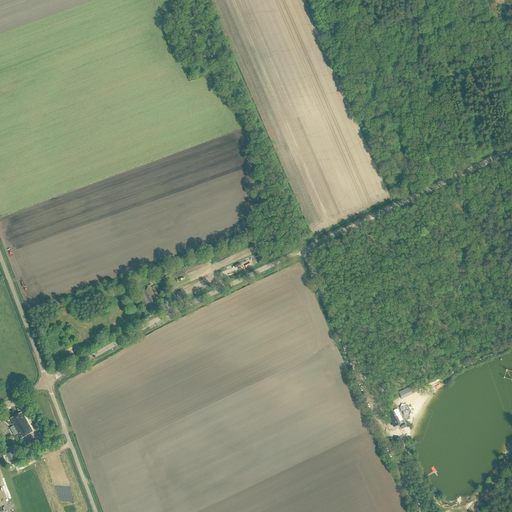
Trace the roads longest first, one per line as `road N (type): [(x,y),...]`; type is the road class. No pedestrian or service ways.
road 1 (tertiary): [(47,381),(158,319),(511,152)]
road 2 (track): [(421,511),(302,250)]
road 3 (unclassified): [(96,511),(47,381)]
road 4 (unclassified): [(47,381),(0,255)]
